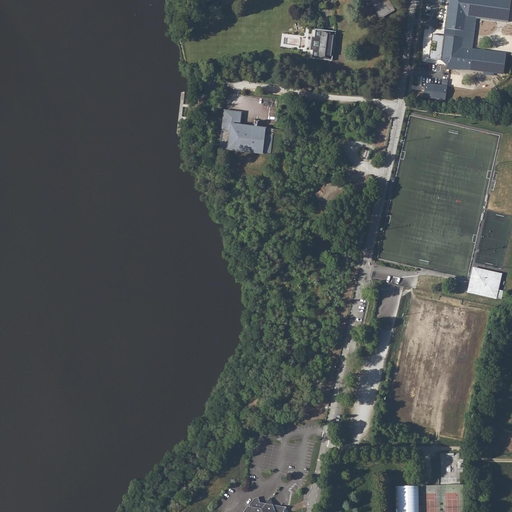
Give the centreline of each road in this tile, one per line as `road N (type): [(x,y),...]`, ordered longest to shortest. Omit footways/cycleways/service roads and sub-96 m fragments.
road 1 (residential): [(413,0),(394,128),(310,508)]
road 2 (track): [(397,106),(236,84),(200,98)]
road 3 (track): [(324,442),(483,447)]
road 4 (track): [(483,447),(490,356),(511,316)]
